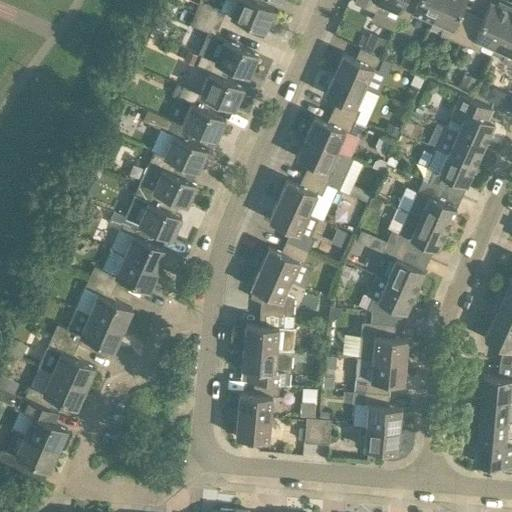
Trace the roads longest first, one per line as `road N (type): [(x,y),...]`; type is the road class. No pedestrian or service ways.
road 1 (residential): [(209,321),(181,317),(170,326),(81,459),(76,481),(153,499),(204,465)]
road 2 (residential): [(209,321),(248,187),(332,0)]
road 3 (residential): [(433,483),(448,315),(511,166)]
road 4 (residential): [(204,465),(433,483)]
road 5 (residential): [(204,465),(209,321)]
